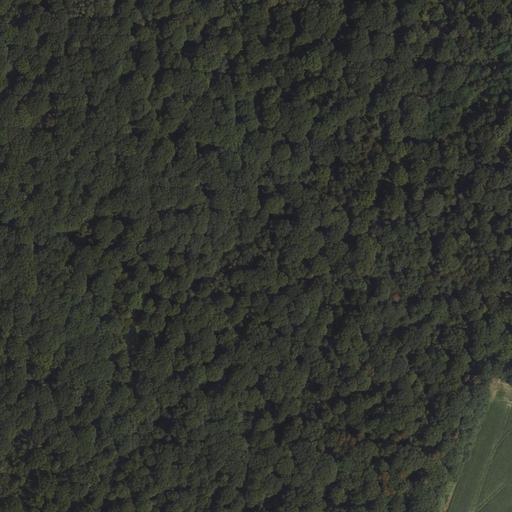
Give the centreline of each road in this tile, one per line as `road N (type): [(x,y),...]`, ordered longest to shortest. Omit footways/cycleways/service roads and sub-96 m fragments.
road 1 (track): [(0,310),(293,0)]
road 2 (track): [(164,511),(171,440),(130,409),(45,369),(5,305)]
